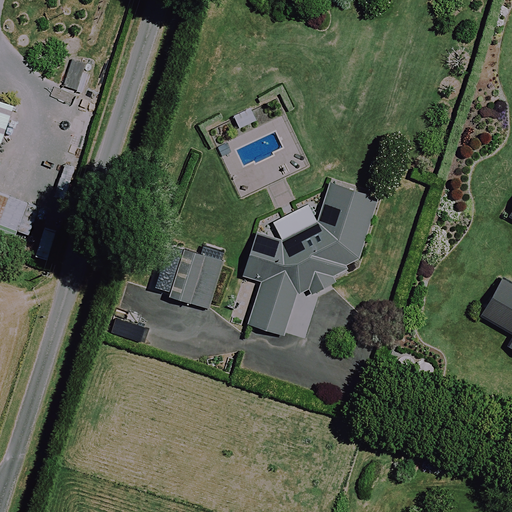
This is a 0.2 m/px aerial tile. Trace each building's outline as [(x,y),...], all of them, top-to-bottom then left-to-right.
[(0,148),(14,108),(0,103),(0,148)] [(313,297),(337,283),(335,279),(350,271),(348,267),(359,260),(379,199),(332,185),(320,224),(309,205),(273,224),(282,241),(259,234),(245,278),(263,283),(249,325),(285,336),(297,298),(310,292),(313,297)] [(0,226),(30,236),(39,209),(0,196),(0,226)] [(511,218),(511,219),(511,285),(505,281),(484,318),(511,333),(511,340),(508,347),(511,349),(511,218)] [(210,310),(225,264),(196,255),(182,250),(168,297),(210,310)]
